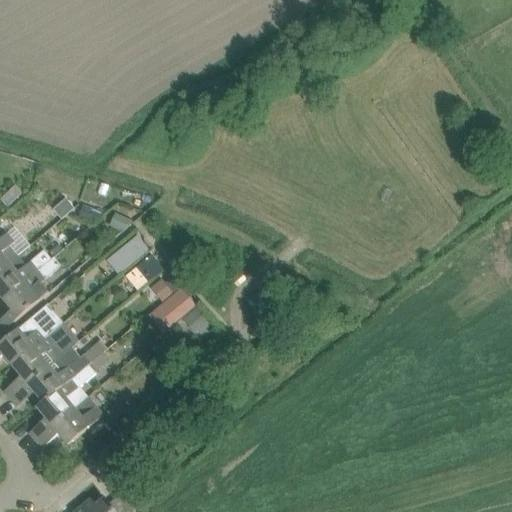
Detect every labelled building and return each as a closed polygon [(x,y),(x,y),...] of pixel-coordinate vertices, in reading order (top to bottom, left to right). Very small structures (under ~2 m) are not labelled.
[(22,194),(15,187),(10,191),(17,198),(22,194)] [(64,201),(57,207),(65,216),(72,210),(74,211),(80,205),(64,201)] [(87,222),(91,210),(81,207),(77,219),(87,222)] [(0,272),(19,257),(10,247),(15,242),(8,234),(0,240),(0,272)] [(137,238),(109,261),(120,274),(136,261),(148,251),(137,238)] [(38,272),(46,266),(38,255),(25,266),(19,257),(0,272),(0,297),(3,302),(38,272)] [(157,260),(143,271),(150,278),(163,267),(157,260)] [(8,315),(15,324),(49,294),(40,284),(53,273),(46,266),(38,272),(3,302),(12,312),(8,315)] [(174,276),(163,285),(159,280),(150,289),(162,303),(182,286),(174,276)] [(196,308),(181,290),(148,317),(162,335),(196,308)] [(273,308),(281,316),(286,312),(279,303),(273,308)] [(198,308),(183,320),(194,333),(208,322),(198,308)] [(0,359),(3,357),(12,368),(61,326),(60,325),(53,317),(40,328),(32,319),(0,346),(0,359)] [(61,326),(12,368),(21,379),(17,382),(23,390),(72,349),(80,342),(63,322),(60,325),(61,326)] [(215,337),(206,344),(211,350),(220,344),(215,337)] [(72,349),(23,390),(30,398),(34,394),(43,404),(43,405),(89,366),(88,365),(108,348),(100,340),(80,358),(72,349)] [(43,405),(43,404),(36,410),(46,421),(42,424),(48,432),(89,398),(79,387),(96,373),(89,366),(43,405)] [(89,398),(48,432),(55,439),(59,436),(68,447),(105,415),(97,406),(96,407),(89,398)] [(91,501),(82,508),(85,511),(130,511),(129,508),(120,497),(109,506),(104,500),(96,507),(91,501)]
